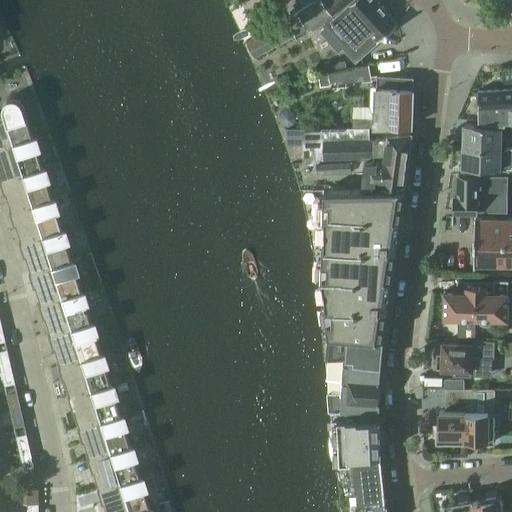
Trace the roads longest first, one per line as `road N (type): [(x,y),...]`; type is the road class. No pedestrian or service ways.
road 1 (residential): [(449,40),(399,379),(407,478)]
road 2 (residential): [(64,511),(65,479),(0,239)]
